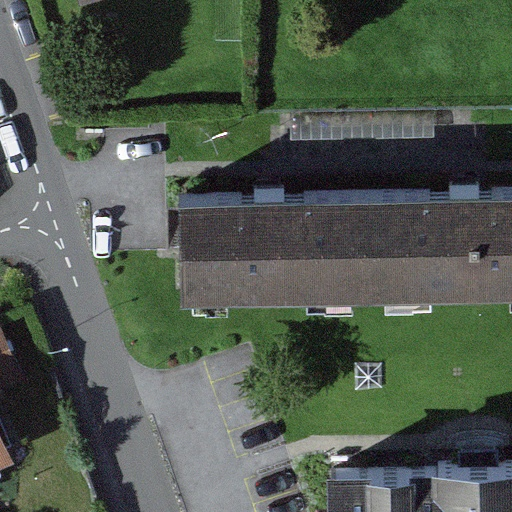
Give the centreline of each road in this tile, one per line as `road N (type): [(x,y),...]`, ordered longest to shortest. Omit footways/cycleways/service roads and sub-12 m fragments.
road 1 (residential): [(154,511),(50,213)]
road 2 (residential): [(50,213),(0,62)]
